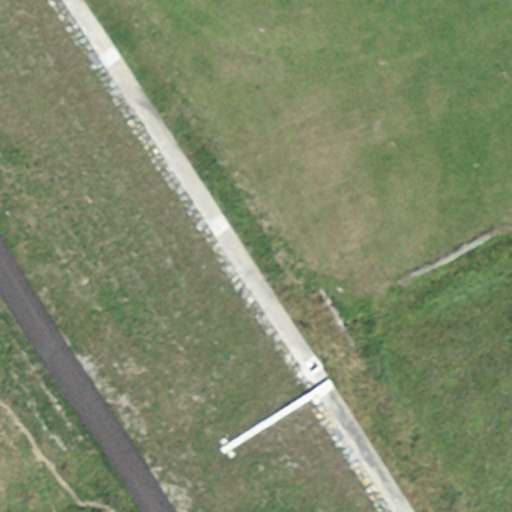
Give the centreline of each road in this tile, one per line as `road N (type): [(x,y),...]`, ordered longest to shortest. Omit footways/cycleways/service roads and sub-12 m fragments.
road 1 (primary): [(7,0),(329,511)]
road 2 (track): [(0,252),(163,511)]
